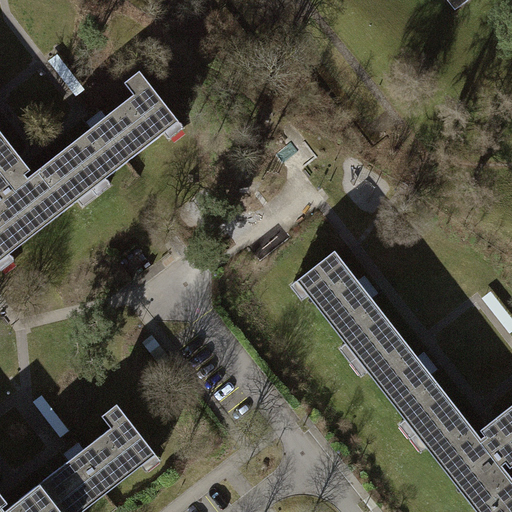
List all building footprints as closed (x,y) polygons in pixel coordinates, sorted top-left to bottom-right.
[(0,258),(176,118),(147,81),(33,169),(0,126),(0,258)] [(361,352),(393,327),(366,292),(373,286),(368,279),(360,285),(334,251),(301,276),(312,289),(307,293),(346,342),(350,339),(361,352)] [(197,370),(220,356),(196,317),(173,332),(197,370)] [(420,429),(453,403),(425,367),(432,362),(426,355),(420,360),(393,327),(361,352),(371,366),(367,370),(406,420),(410,416),(420,429)] [(38,485),(59,511),(66,511),(76,504),(82,511),(142,464),(137,458),(150,447),(116,402),(101,414),(110,426),(81,448),(77,442),(69,449),(75,456),(38,485)] [(511,410),(509,407),(479,430),(484,436),(481,439),(453,403),(420,429),(430,442),(425,446),(476,511),(511,511),(511,478),(500,464),(503,462),(508,467),(511,463),(511,410)] [(59,511),(38,485),(3,511),(0,508),(7,503),(0,494),(0,511),(59,511)]
